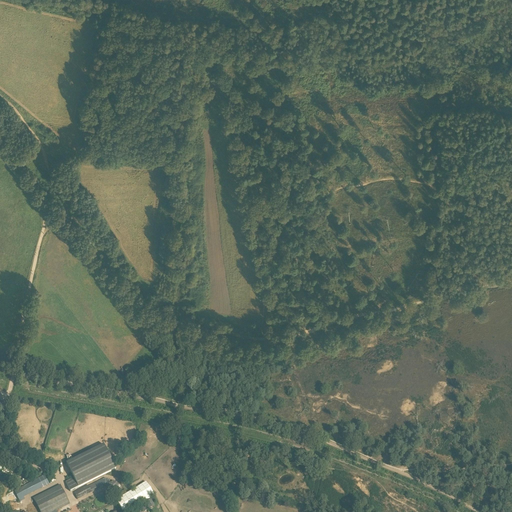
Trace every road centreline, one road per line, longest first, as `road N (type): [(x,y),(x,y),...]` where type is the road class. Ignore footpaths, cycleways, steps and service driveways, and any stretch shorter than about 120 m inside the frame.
road 1 (unknown): [(474,511),(313,442),(18,372),(40,254),(54,222),(66,219)]
road 2 (track): [(511,464),(387,464),(253,420),(15,373)]
road 3 (track): [(387,464),(207,412),(14,377)]
road 4 (track): [(180,318),(271,340),(511,282)]
road 5 (track): [(14,377),(50,224)]
road 6 (track): [(66,219),(148,307),(171,315)]
